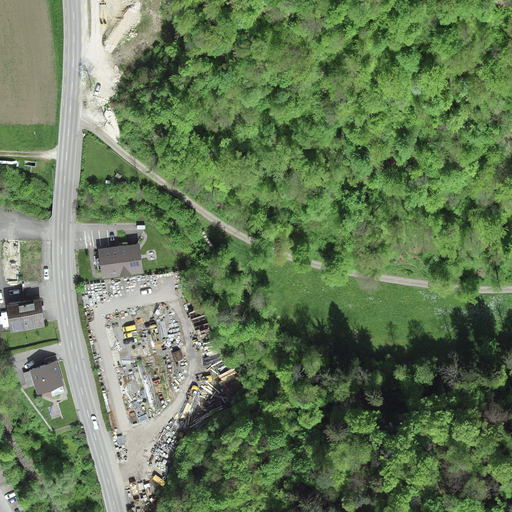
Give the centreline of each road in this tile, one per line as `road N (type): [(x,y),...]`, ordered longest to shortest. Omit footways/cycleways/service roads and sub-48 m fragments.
road 1 (unclassified): [(70,106),(141,168),(254,243),(366,275),(511,289)]
road 2 (secondary): [(114,511),(69,336),(61,204)]
